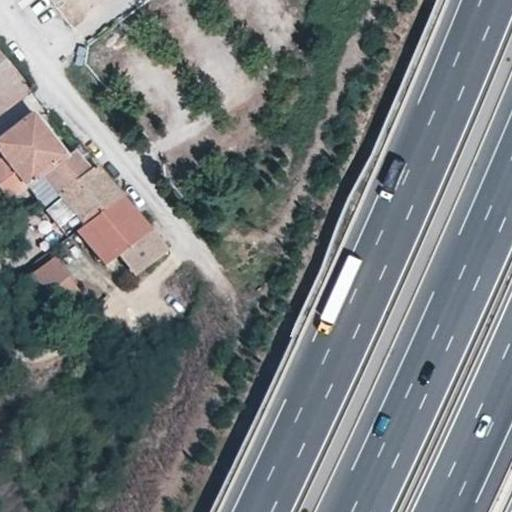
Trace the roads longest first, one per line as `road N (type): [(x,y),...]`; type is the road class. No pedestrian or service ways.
road 1 (motorway): [(489,0),(261,511)]
road 2 (motorway): [(511,180),(361,511)]
road 3 (residential): [(0,11),(222,272)]
road 4 (motorway): [(441,511),(511,360)]
